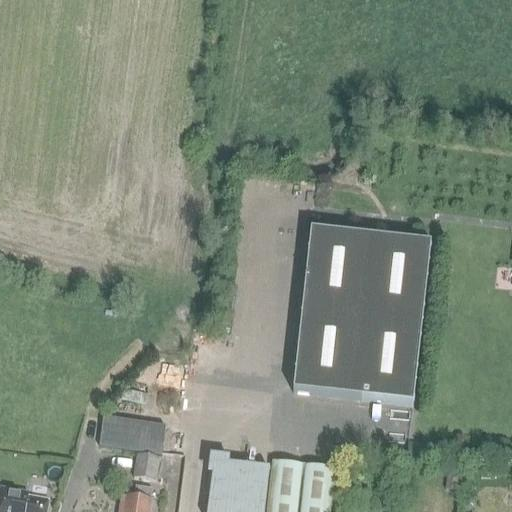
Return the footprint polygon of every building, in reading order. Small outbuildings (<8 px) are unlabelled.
[(290,396),(339,401),(410,408),(426,247),(306,235),(290,396)] [(427,458),(428,447),(407,445),(406,456),(427,458)] [(158,461),(134,457),(131,482),(155,485),(158,461)] [(327,511),(332,473),(270,467),(269,477),(266,477),(267,473),(229,469),(230,461),(209,458),(207,477),(210,477),(206,511),(327,511)] [(459,479),(447,478),(445,492),(457,494),(459,479)] [(152,492),(135,489),(133,501),(121,500),(119,511),(149,511),(151,504),(150,504),(152,492)] [(47,511),(49,503),(28,499),(29,495),(1,490),(0,494),(0,511),(47,511)]
